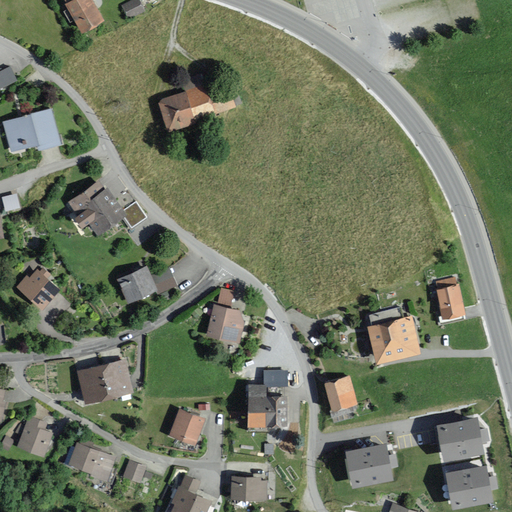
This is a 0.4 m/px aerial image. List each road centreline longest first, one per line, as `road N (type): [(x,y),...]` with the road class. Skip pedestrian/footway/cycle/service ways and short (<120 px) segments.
road 1 (secondary): [(247,0),(305,25),(368,69),(443,161),(467,211),(511,376)]
road 2 (residential): [(226,263),(269,293),(311,379),(311,485),(325,511)]
road 3 (residential): [(20,359),(25,392),(146,449),(215,459),(218,424)]
road 4 (residential): [(226,263),(166,318),(94,347),(20,359)]
road 5 (residential): [(109,146),(172,226),(226,263)]
road 6 (residential): [(0,39),(74,92),(109,146)]
